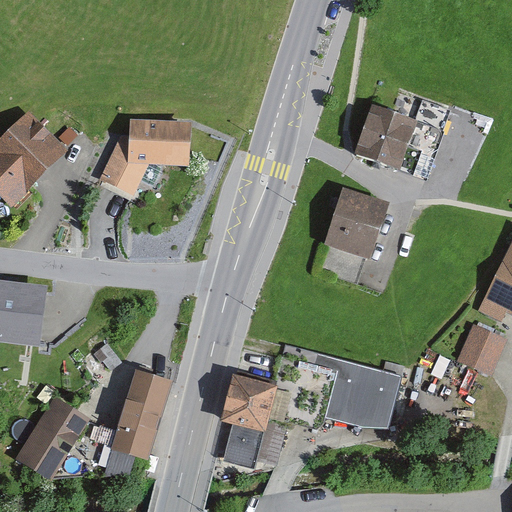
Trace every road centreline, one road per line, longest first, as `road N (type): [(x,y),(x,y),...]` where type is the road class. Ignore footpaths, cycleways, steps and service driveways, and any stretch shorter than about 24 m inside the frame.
road 1 (secondary): [(315,0),(231,284)]
road 2 (secondary): [(231,284),(173,511)]
road 3 (residential): [(231,284),(0,261)]
